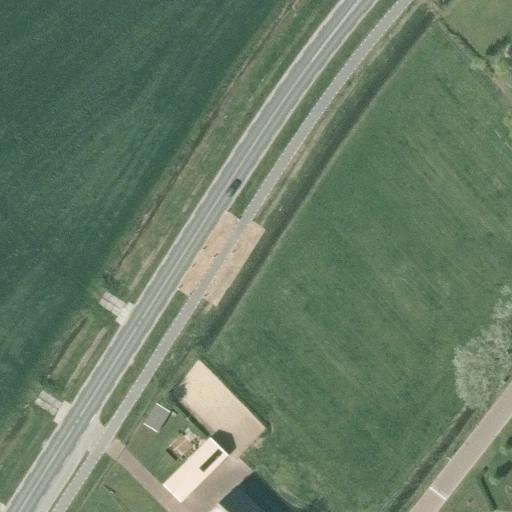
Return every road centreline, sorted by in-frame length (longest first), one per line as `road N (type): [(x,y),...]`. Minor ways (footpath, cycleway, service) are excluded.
road 1 (primary): [(18,511),(257,137),(357,0)]
road 2 (tertiary): [(424,511),(511,403)]
